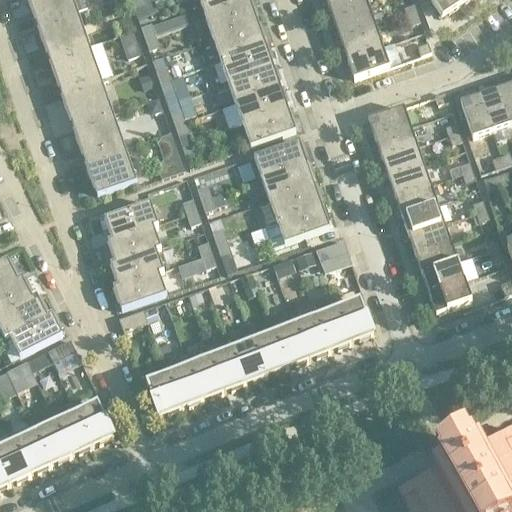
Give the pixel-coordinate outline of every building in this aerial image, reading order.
[(78,16),(72,0),(27,0),(38,30),(78,16)] [(145,8),(142,0),(129,0),(134,12),(145,8)] [(251,6),(248,0),(198,0),(205,22),(251,6)] [(369,12),(365,0),(343,0),(327,6),(334,25),(369,12)] [(459,10),(452,0),(428,0),(442,21),(459,10)] [(473,0),(452,0),(459,10),(473,0)] [(258,27),(251,6),(205,22),(213,43),(258,27)] [(417,17),(414,8),(404,12),(407,21),(417,17)] [(376,32),(369,12),(334,25),(340,44),(376,32)] [(89,50),(78,16),(38,30),(50,64),(89,50)] [(421,26),(417,17),(407,21),(410,30),(421,26)] [(130,21),(117,25),(122,39),(135,34),(130,21)] [(152,27),(141,31),(145,43),(156,39),(152,27)] [(266,49),(258,27),(213,43),(220,65),(266,49)] [(383,51),(376,32),(340,44),(347,63),(383,51)] [(160,51),(156,39),(145,43),(149,55),(160,51)] [(138,46),(124,50),(129,64),(142,59),(138,46)] [(431,57),(428,48),(418,51),(421,60),(431,57)] [(273,70),(266,49),(220,65),(228,86),(273,70)] [(101,84),(89,50),(50,64),(61,98),(101,84)] [(390,71),(383,51),(347,63),(354,84),(390,71)] [(167,70),(156,74),(160,86),(171,82),(167,70)] [(281,92),(273,70),(228,86),(235,108),(281,92)] [(150,78),(140,81),(145,95),(155,91),(150,78)] [(175,94),(171,82),(160,86),(164,98),(175,94)] [(113,118),(101,84),(61,98),(73,132),(113,118)] [(511,129),(511,89),(498,94),(510,130),(511,129)] [(288,114),(281,92),(235,108),(243,129),(288,114)] [(510,130),(498,94),(480,100),(492,136),(510,130)] [(449,107),(445,98),(435,101),(438,110),(449,107)] [(492,136),(480,100),(461,107),(473,143),(492,136)] [(159,102),(147,106),(151,117),(155,118),(163,115),(159,102)] [(411,132),(404,112),(368,124),(375,145),(411,132)] [(182,113),(171,117),(175,129),(186,125),(182,113)] [(296,136),(288,114),(243,129),(251,152),(296,136)] [(125,152),(113,118),(73,132),(85,166),(125,152)] [(190,137),(186,125),(175,129),(179,141),(190,137)] [(459,137),(456,128),(445,132),(449,141),(459,137)] [(418,151),(411,132),(375,145),(382,164),(418,151)] [(462,146),(459,137),(449,141),(452,150),(462,146)] [(307,168),(299,145),(254,161),(262,183),(307,168)] [(197,159),(193,147),(182,150),(187,163),(197,159)] [(425,171),(418,151),(382,164),(389,183),(425,171)] [(137,187),(125,152),(85,166),(97,201),(137,187)] [(511,164),(510,157),(501,161),(504,171),(511,168),(511,164)] [(504,171),(501,161),(492,164),(495,174),(504,171)] [(183,175),(179,164),(172,166),(176,178),(183,175)] [(472,176),(469,167),(459,170),(462,179),(472,176)] [(315,189),(307,168),(262,183),(269,205),(315,189)] [(431,190),(425,171),(389,183),(396,202),(431,190)] [(476,185),(472,176),(462,179),(465,188),(476,185)] [(511,187),(507,177),(496,181),(499,191),(511,187)] [(499,191),(496,181),(485,184),(488,195),(499,191)] [(208,189),(197,192),(201,204),(212,201),(208,189)] [(322,211),(315,189),(269,205),(277,226),(322,211)] [(438,209),(431,190),(396,202),(402,222),(438,209)] [(216,213),(212,201),(201,204),(205,217),(216,213)] [(198,216),(193,204),(182,208),(187,220),(198,216)] [(486,214),(483,205),(472,209),(475,218),(486,214)] [(105,223),(112,244),(113,245),(153,231),(154,231),(158,230),(150,207),(105,223)] [(445,228),(438,209),(402,222),(409,241),(445,228)] [(330,233),(322,211),(277,226),(277,227),(266,231),(273,253),(330,233)] [(489,223),(486,214),(475,218),(479,227),(489,223)] [(202,228),(198,216),(187,220),(191,232),(202,228)] [(451,248),(445,228),(409,241),(416,260),(451,248)] [(113,245),(112,244),(108,246),(115,267),(115,268),(156,254),(156,255),(161,253),(154,231),(153,231),(113,245)] [(223,232),(212,235),(216,248),(227,244),(223,232)] [(499,253),(496,243),(485,246),(489,257),(499,253)] [(231,256),(227,244),(216,248),(220,260),(231,256)] [(344,245),(343,246),(316,255),(320,267),(348,257),(344,245)] [(212,258),(208,247),(197,250),(201,262),(212,258)] [(458,267),(451,248),(416,260),(422,280),(458,267)] [(503,263),(499,253),(489,257),(493,267),(503,263)] [(115,268),(115,267),(110,269),(118,290),(118,291),(159,277),(159,278),(164,276),(156,255),(156,254),(115,268)] [(313,256),(297,261),(301,274),(317,268),(313,256)] [(216,270),(212,258),(201,262),(205,274),(216,270)] [(0,267),(0,294),(18,285),(18,284),(8,264),(0,267)] [(286,266),(274,270),(278,284),(290,280),(286,266)] [(465,287),(458,267),(422,280),(429,299),(465,287)] [(189,268),(180,271),(185,284),(194,281),(189,268)] [(118,291),(118,290),(113,292),(121,315),(167,299),(159,278),(159,277),(118,291)] [(251,279),(241,283),(245,294),(255,291),(251,279)] [(33,302),(22,282),(18,284),(18,285),(0,294),(0,319),(33,303),(33,302)] [(472,307),(465,287),(429,299),(436,320),(472,307)] [(511,297),(511,288),(511,287),(501,291),(504,300),(511,297)] [(219,290),(209,293),(215,311),(225,307),(219,290)] [(202,297),(190,301),(193,310),(205,305),(202,297)] [(47,320),(37,300),(33,302),(33,303),(0,319),(0,333),(5,344),(10,341),(9,341),(48,321),(47,320)] [(360,305),(338,314),(352,349),(374,340),(360,305)] [(145,316),(149,328),(161,323),(156,312),(145,316)] [(352,349),(338,314),(317,322),(331,357),(352,349)] [(147,327),(143,315),(119,324),(123,335),(147,327)] [(63,340),(52,318),(47,320),(48,321),(9,341),(10,341),(20,362),(63,340)] [(331,357),(317,322),(296,330),(309,365),(331,357)] [(309,365),(296,330),(274,338),(288,373),(309,365)] [(288,373),(274,338),(253,346),(267,382),(288,373)] [(76,355),(71,344),(48,356),(53,367),(76,355)] [(267,382),(253,346),(232,355),(245,390),(267,382)] [(170,347),(159,352),(163,362),(174,358),(170,347)] [(245,390),(232,355),(211,363),(224,398),(245,390)] [(39,360),(27,366),(33,378),(45,372),(39,360)] [(224,398),(211,363),(189,371),(203,406),(224,398)] [(26,367),(10,375),(19,393),(35,385),(26,367)] [(203,406),(189,371),(168,379),(182,414),(203,406)] [(3,378),(0,380),(0,402),(13,397),(3,378)] [(182,414),(168,379),(146,388),(160,423),(182,414)] [(98,408),(77,418),(92,452),(114,442),(98,408)] [(92,452),(77,418),(56,428),(72,462),(92,452)] [(72,462),(56,428),(35,437),(51,471),(72,462)] [(511,511),(511,432),(471,455),(466,445),(443,458),(435,462),(440,471),(398,494),(407,511),(511,511)] [(51,471),(35,437),(15,447),(30,481),(51,471)] [(30,481),(15,447),(0,453),(0,469),(10,491),(30,481)] [(0,495),(10,491),(0,469),(0,495)]
